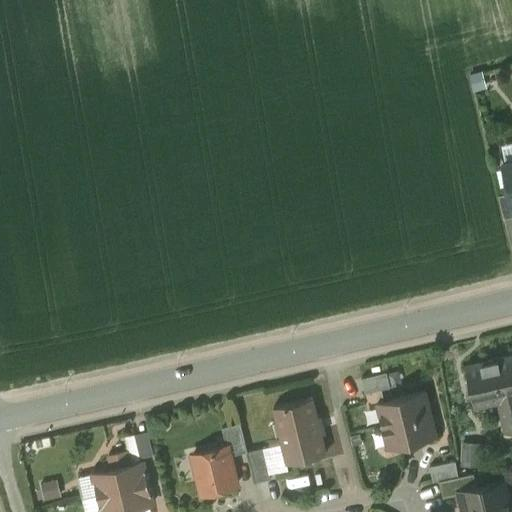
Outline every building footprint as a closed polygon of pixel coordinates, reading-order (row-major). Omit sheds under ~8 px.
[(511,196),(511,192),(499,195),(505,219),(511,217),(511,196)] [(511,354),(467,365),(476,406),(498,400),(511,397),(511,354)] [(388,371),(362,377),(366,392),(391,386),(388,371)] [(425,390),(379,401),(390,447),(436,435),(425,390)] [(313,396),(274,405),(288,462),(327,452),(322,433),(325,432),(320,415),(318,416),(313,396)] [(511,397),(498,400),(505,432),(511,429),(511,397)] [(222,427),(227,445),(229,444),(231,454),(247,450),(240,422),(222,427)] [(149,430),(136,433),(140,449),(142,456),(154,453),(149,430)] [(136,433),(125,435),(129,451),(140,449),(136,433)] [(484,463),(484,439),(463,438),(462,463),(484,463)] [(227,445),(194,453),(203,492),(238,483),(231,454),(229,444),(227,445)] [(264,446),(248,450),(256,481),(271,477),(264,446)] [(128,450),(110,454),(113,468),(143,460),(142,456),(140,449),(129,451),(128,450)] [(456,459),(430,465),(434,480),(440,479),(459,475),(456,459)] [(113,468),(94,472),(96,481),(95,481),(98,494),(149,482),(146,469),(145,469),(143,460),(113,468)] [(459,475),(440,479),(444,496),(461,493),(460,489),(478,485),(475,471),(459,475)] [(47,496),(63,492),(58,476),(42,481),(47,496)] [(478,485),(460,489),(461,493),(465,511),(511,511),(504,478),(478,485)] [(149,482),(98,494),(101,506),(102,506),(103,511),(116,511),(153,503),(151,494),(152,494),(149,482)]
